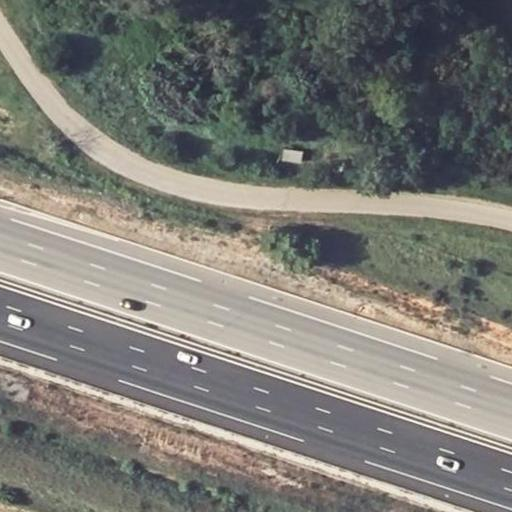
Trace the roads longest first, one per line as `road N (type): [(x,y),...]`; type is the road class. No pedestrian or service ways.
road 1 (unclassified): [(0,5),(103,145),(184,191),(511,219)]
road 2 (motorway): [(0,310),(511,477)]
road 3 (motorway): [(511,412),(0,245)]
